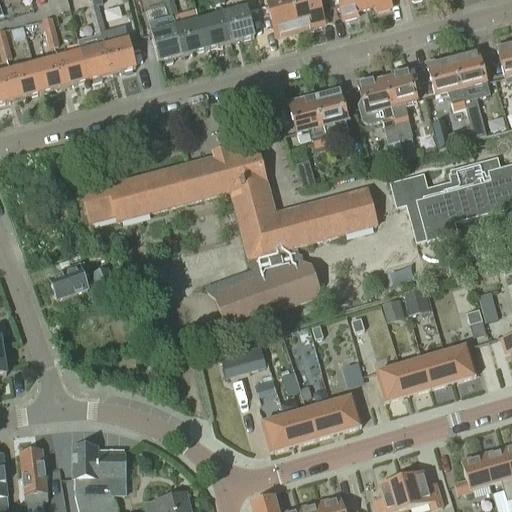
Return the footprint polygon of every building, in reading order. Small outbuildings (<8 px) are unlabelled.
[(134,0),(122,0),(126,14),(137,11),(134,0)] [(173,0),(163,0),(168,18),(177,15),(173,0)] [(290,0),(291,2),(300,34),(324,28),(316,0),(290,0)] [(336,0),(343,23),(358,19),(357,14),(366,12),(362,0),(336,0)] [(362,0),(366,12),(375,10),(376,14),(391,10),(388,0),(362,0)] [(291,2),(268,8),(276,40),(300,34),(291,2)] [(97,9),(88,11),(96,39),(104,37),(97,9)] [(246,11),(222,17),(230,46),(254,40),(246,11)] [(222,17),(199,23),(206,52),(230,46),(222,17)] [(172,18),(147,25),(158,65),(183,58),(175,29),(172,18)] [(52,20),(42,22),(50,52),(60,50),(52,20)] [(199,23),(175,29),(183,58),(206,52),(199,23)] [(10,33),(13,43),(25,40),(22,30),(10,33)] [(5,33),(0,33),(0,56),(2,65),(12,62),(5,33)] [(127,42),(104,48),(111,77),(135,71),(127,42)] [(499,50),(496,51),(506,87),(511,85),(511,46),(510,47),(508,46),(500,47),(499,50)] [(104,48),(80,55),(88,84),(111,77),(104,48)] [(476,54),(451,61),(466,117),(469,128),(481,125),(472,90),(485,87),(476,54)] [(80,55),(56,61),(64,90),(88,84),(80,55)] [(56,61),(32,67),(40,96),(64,90),(56,61)] [(451,61),(426,68),(435,100),(448,97),(454,121),(466,117),(451,61)] [(32,67),(8,74),(15,103),(40,96),(32,67)] [(392,81),(383,83),(399,143),(411,140),(402,108),(415,105),(407,72),(391,76),(392,81)] [(8,74),(0,75),(0,106),(15,103),(8,74)] [(373,81),(357,85),(361,103),(358,109),(362,124),(368,127),(381,123),(387,146),(399,143),(383,83),(374,86),(373,81)] [(324,96),(313,99),(326,149),(338,145),(335,136),(348,132),(338,93),(336,93),(333,92),(326,93),(324,96)] [(290,105),(288,106),(298,145),(312,142),(314,152),(326,149),(313,99),(302,102),(299,101),(291,103),(290,105)] [(438,153),(455,148),(453,137),(446,138),(443,124),(432,127),(438,153)] [(412,141),(400,144),(405,162),(417,159),(412,141)] [(107,183),(91,187),(101,223),(115,219),(117,225),(230,195),(251,274),(205,291),(207,297),(215,303),(223,327),(232,331),(252,324),(255,316),(263,320),(287,311),(291,303),(299,306),(318,299),(322,290),(314,269),(304,265),(300,249),(376,229),(366,193),(297,212),(275,219),(256,150),(108,189),(107,183)] [(423,178),(389,187),(395,212),(405,209),(416,247),(426,244),(426,246),(456,238),(453,227),(498,215),(498,217),(511,213),(511,168),(499,172),(496,161),(449,174),(450,177),(448,178),(450,185),(426,192),(423,178)] [(309,166),(296,170),(302,193),(315,190),(309,166)] [(217,219),(190,229),(196,243),(223,232),(217,219)] [(62,278),(49,283),(49,284),(46,286),(50,297),(54,297),(56,304),(87,293),(82,279),(87,278),(83,266),(60,274),(62,278)] [(511,268),(502,271),(504,279),(511,277),(511,276),(511,268)] [(109,271),(92,277),(101,301),(118,294),(109,271)] [(429,310),(425,292),(404,297),(409,315),(429,310)] [(484,305),(481,306),(486,325),(498,322),(491,296),(482,299),(484,305)] [(403,322),(398,306),(382,310),(387,327),(403,322)] [(481,326),(477,314),(465,318),(468,329),(481,326)] [(363,334),(360,323),(351,326),(354,337),(363,334)] [(511,328),(511,326),(499,329),(502,341),(500,341),(505,356),(511,354),(511,328)] [(319,331),(312,333),(315,345),(323,342),(319,331)] [(248,376),(264,371),(258,350),(242,355),(248,376)] [(466,350),(443,357),(451,386),(474,379),(466,350)] [(355,356),(341,360),(351,392),(364,388),(360,376),(355,356)] [(443,357),(421,364),(429,393),(451,386),(443,357)] [(421,364),(398,370),(407,399),(429,393),(421,364)] [(398,370),(376,377),(385,406),(407,399),(398,370)] [(294,376),(282,381),(289,400),(301,395),(294,376)] [(302,394),(304,401),(311,399),(308,389),(301,391),(302,394)] [(267,394),(272,415),(290,411),(285,390),(267,394)] [(352,400),(328,407),(337,437),(359,431),(361,430),(352,400)] [(328,407),(306,414),(315,444),(337,437),(328,407)] [(306,414),(284,420),(293,450),(315,444),(306,414)] [(284,420),(261,427),(270,457),(293,450),(284,420)] [(511,450),(501,453),(511,489),(511,450)] [(97,452),(71,452),(72,499),(75,511),(114,511),(111,498),(124,498),(123,458),(107,458),(107,455),(97,455),(97,452)] [(511,489),(501,453),(480,459),(489,488),(500,485),(506,504),(511,502),(511,489)] [(41,454),(19,456),(24,498),(26,498),(27,511),(43,511),(43,503),(47,503),(41,454)] [(466,485),(454,488),(457,498),(489,488),(480,459),(460,466),(466,485)] [(421,477),(399,483),(407,511),(411,511),(429,507),(430,511),(435,511),(441,510),(434,488),(425,491),(421,477)] [(382,503),(373,506),(374,511),(407,511),(399,483),(378,489),(382,503)] [(154,502),(145,505),(146,511),(192,511),(188,492),(154,500),(154,502)] [(275,511),(272,501),(250,508),(251,511),(275,511)] [(342,511),(339,501),(318,507),(319,511),(342,511)]
